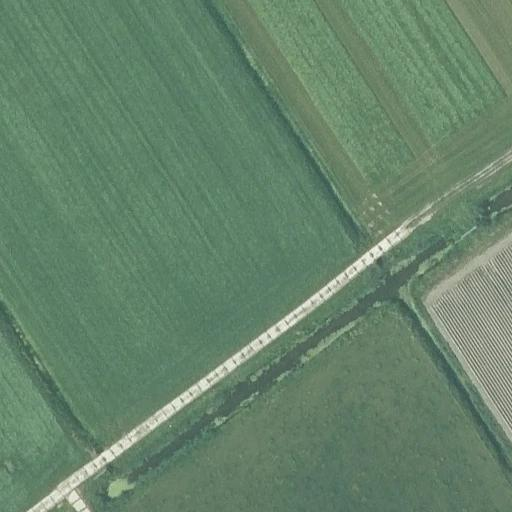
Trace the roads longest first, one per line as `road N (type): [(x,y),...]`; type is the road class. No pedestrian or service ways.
road 1 (track): [(405,231),(65,489),(81,511)]
road 2 (track): [(405,231),(511,160)]
